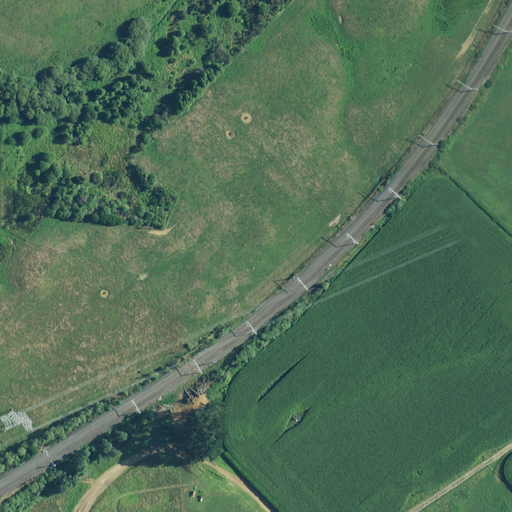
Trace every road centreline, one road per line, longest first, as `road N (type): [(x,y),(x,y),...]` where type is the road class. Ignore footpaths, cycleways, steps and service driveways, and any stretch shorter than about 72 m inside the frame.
road 1 (track): [(79,511),(127,462),(153,448),(218,468),(269,511)]
road 2 (track): [(511,439),(407,511)]
